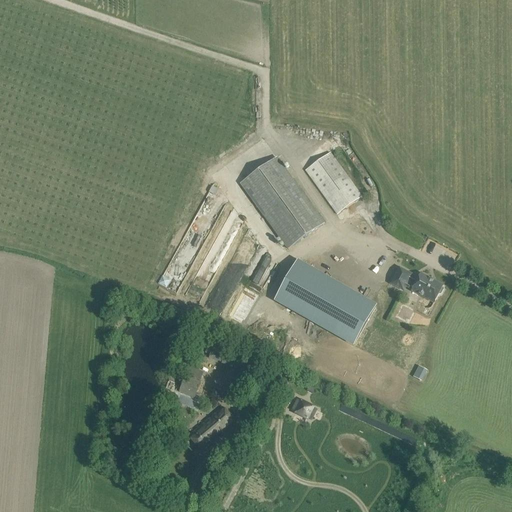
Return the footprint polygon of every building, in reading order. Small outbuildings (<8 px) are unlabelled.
[(362,197),(356,189),(331,153),(306,171),(337,215),(362,197)] [(324,224),(319,216),(277,158),(241,184),(289,250),(324,224)] [(317,260),(332,277),(352,258),(336,242),(317,260)] [(322,277),(297,263),(276,300),(355,345),(376,308),(351,294),(322,277)] [(435,302),(440,293),(444,286),(428,278),(427,280),(420,276),(417,281),(411,278),(412,275),(400,268),(391,284),(404,291),(406,287),(413,290),(412,292),(423,298),(424,296),(435,302)] [(316,342),(323,331),(314,325),(307,336),(316,342)] [(222,348),(216,346),(211,359),(217,361),(222,348)] [(418,366),(413,377),(421,381),(426,370),(418,366)] [(194,399),(201,383),(185,377),(179,393),(194,399)] [(297,400),(292,411),(312,421),(318,410),(297,400)] [(340,406),(338,412),(414,445),(417,439),(340,406)] [(233,419),(226,412),(222,407),(189,437),(203,451),(226,429),(225,427),(233,419)] [(297,428),(292,439),(311,449),(317,438),(297,428)]
